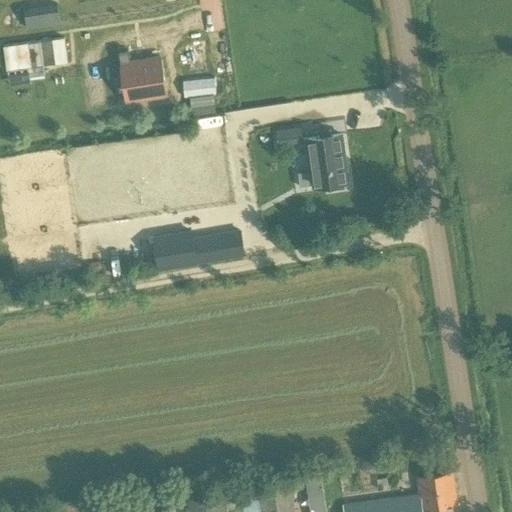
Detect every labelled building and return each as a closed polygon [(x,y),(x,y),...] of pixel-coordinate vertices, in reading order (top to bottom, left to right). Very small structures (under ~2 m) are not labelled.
[(60,22),(57,4),(44,6),(46,24),(60,22)] [(133,56),(128,22),(51,34),(55,62),(69,60),(68,54),(118,46),(120,58),(119,58),(125,95),(165,88),(159,51),(133,56)] [(302,128),(279,131),(280,141),(303,138),(302,128)] [(341,133),(307,138),(313,187),(329,185),(329,191),(344,189),(343,183),(349,183),(345,163),(343,163),(342,157),(344,157),(341,133)] [(242,254),(237,228),(190,237),(189,231),(152,237),(158,269),(242,254)] [(420,494),(344,505),(345,511),(458,511),(453,473),(418,478),(420,494)] [(294,511),(290,485),(259,490),(262,511),(294,511)] [(227,511),(224,495),(187,500),(189,511),(227,511)]
